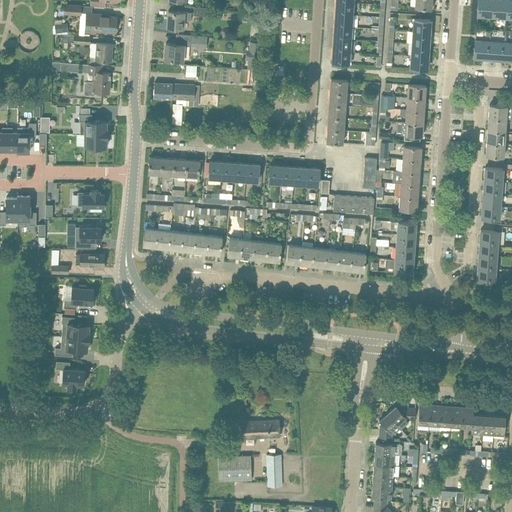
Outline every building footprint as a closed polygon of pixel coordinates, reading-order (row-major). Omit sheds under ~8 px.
[(431,0),(415,0),(415,7),(431,8),(431,0)] [(477,0),(477,16),(491,17),(492,0),(477,0)] [(507,0),(492,0),(491,17),(506,18),(507,0)] [(336,1),(335,13),(352,14),(353,2),(336,1)] [(83,5),(65,4),(64,13),(82,15),(83,5)] [(194,6),(194,7),(193,15),(211,16),(212,8),(194,6)] [(167,26),(177,27),(183,28),(183,20),(190,20),(191,12),(168,11),(167,26)] [(242,20),(262,22),(262,14),(243,12),(242,20)] [(79,29),(79,35),(89,36),(89,34),(94,34),(95,31),(115,32),(116,16),(98,15),(98,13),(86,13),(85,29),(79,29)] [(335,13),(335,25),(351,27),(352,14),(335,13)] [(414,18),(413,31),(429,32),(430,19),(414,18)] [(53,23),(54,32),(67,32),(67,22),(53,23)] [(335,25),(334,37),(350,38),(351,27),(335,25)] [(429,32),(413,31),(412,43),(428,44),(429,32)] [(191,35),(176,33),(175,43),(166,43),(164,59),(182,60),(184,45),(191,45),(191,35)] [(89,36),(79,35),(62,34),(62,41),(89,44),(90,36),(89,36)] [(334,37),(333,50),(349,51),(350,38),(334,37)] [(490,41),(475,40),(474,59),(488,60),(490,41)] [(252,41),(250,68),(258,69),(260,42),(252,41)] [(504,42),(490,41),(488,60),(503,61),(504,42)] [(97,42),(96,57),(89,57),(88,64),(101,65),(101,61),(111,61),(112,43),(97,42)] [(511,42),(504,42),(503,61),(511,61),(511,42)] [(428,44),(412,43),(411,55),(428,57),(428,44)] [(333,50),(332,63),(348,64),(349,54),(349,51),(333,50)] [(428,57),(411,55),(410,68),(427,69),(428,57)] [(52,61),(52,67),(60,68),(60,70),(79,72),(79,63),(52,61)] [(82,64),(81,71),(94,72),(93,81),(86,81),(84,82),(84,92),(84,93),(93,94),(95,93),(95,91),(99,91),(109,92),(110,72),(101,72),(101,65),(88,64),(82,64)] [(185,75),(195,76),(196,65),(185,64),(185,75)] [(331,79),(330,92),(346,93),(347,80),(331,79)] [(153,97),(188,99),(188,106),(198,106),(199,85),(154,82),(153,97)] [(379,82),(374,82),(374,95),(353,93),(378,95),(379,92),(379,82)] [(425,85),(408,84),(407,97),(425,98),(425,85)] [(330,92),(329,105),(345,106),(346,93),(330,92)] [(378,95),(353,93),(352,104),(373,105),(373,107),(377,107),(378,95)] [(381,99),(380,107),(386,108),(393,108),(394,96),(384,95),(381,95),(381,99)] [(407,97),(406,109),(424,110),(425,98),(407,97)] [(186,121),(186,107),(181,107),(181,103),(173,102),(172,121),(186,121)] [(511,106),(489,104),(488,117),(506,118),(511,118),(511,106)] [(345,106),(329,105),(328,116),(344,117),(345,106)] [(386,108),(380,107),(379,116),(380,116),(380,120),(387,121),(388,116),(385,116),(386,108)] [(400,108),(399,115),(405,116),(405,122),(423,123),(424,110),(406,109),(400,108)] [(80,134),(84,134),(84,133),(108,133),(108,128),(106,128),(106,120),(91,120),(91,114),(79,114),(79,120),(80,120),(80,134)] [(49,132),(49,124),(50,117),(41,117),(41,124),(41,131),(46,132),(49,132)] [(328,117),(327,130),(343,131),(344,118),(328,117)] [(506,118),(488,117),(487,130),(505,131),(506,118)] [(29,127),(17,127),(17,132),(18,132),(18,150),(17,150),(17,151),(29,152),(29,135),(35,135),(36,122),(29,122),(29,127)] [(404,134),(404,140),(420,141),(420,135),(422,136),(423,123),(405,122),(404,134)] [(12,127),(7,127),(7,149),(17,150),(18,150),(18,132),(17,132),(12,132),(12,127)] [(327,130),(326,141),(343,142),(343,131),(327,130)] [(505,131),(487,130),(487,142),(504,143),(505,131)] [(375,132),(371,132),(371,133),(365,133),(365,144),(375,145),(375,132)] [(84,133),(84,134),(84,146),(106,146),(106,138),(108,138),(108,133),(84,133)] [(380,148),(380,156),(385,157),(387,157),(388,142),(381,141),(380,145),(380,148)] [(504,143),(487,142),(486,155),(503,156),(504,143)] [(403,145),(402,158),(420,159),(421,147),(403,145)] [(162,157),(149,156),(148,173),(161,174),(162,157)] [(173,174),(174,158),(162,157),(161,174),(173,174)] [(377,158),(365,157),(364,172),(375,173),(377,158)] [(174,158),(173,174),(186,175),(187,159),(174,158)] [(420,159),(402,158),(402,171),(419,172),(420,159)] [(199,160),(187,159),(186,175),(198,176),(199,160)] [(209,171),(208,177),(220,178),(221,161),(209,161),(209,171)] [(221,161),(220,178),(232,179),(233,162),(221,161)] [(233,162),(232,179),(245,180),(246,163),(233,162)] [(246,163),(245,180),(258,180),(259,174),(259,164),(246,163)] [(269,165),(268,175),(268,181),(281,182),(282,166),(269,165)] [(294,167),(282,166),(281,182),(293,183),(294,167)] [(306,167),(294,167),(293,183),(305,184),(306,167)] [(306,167),(305,184),(308,184),(318,185),(319,168),(306,167)] [(485,167),(484,180),(502,181),(502,168),(495,168),(485,167)] [(384,169),(377,169),(376,169),(375,175),(375,181),(381,182),(381,174),(384,174),(384,169)] [(419,172),(402,171),(401,183),(418,184),(419,172)] [(375,173),(364,172),(362,187),(374,188),(375,173)] [(329,179),(322,179),(321,192),(328,192),(329,179)] [(502,181),(484,180),(483,192),(501,193),(502,181)] [(395,183),(394,195),(400,196),(417,197),(418,184),(401,183),(395,183)] [(104,193),(99,193),(99,190),(90,190),(90,193),(77,193),(77,205),(104,206),(104,193)] [(483,192),(482,204),(500,206),(501,194),(483,192)] [(374,197),(334,194),(333,210),(373,213),(374,197)] [(29,212),(30,195),(17,195),(17,197),(18,197),(17,219),(17,224),(36,224),(36,212),(29,212)] [(417,197),(400,196),(399,208),(417,210),(417,197)] [(17,197),(6,197),(6,211),(0,211),(0,223),(6,224),(6,219),(17,219),(18,197),(17,197)] [(173,211),(173,202),(173,205),(159,204),(159,210),(173,211)] [(186,203),(173,202),(173,211),(173,214),(185,215),(186,203)] [(194,203),(186,203),(185,215),(193,215),(193,216),(198,217),(199,207),(194,206),(194,203)] [(482,204),(481,217),(491,218),(496,219),(499,219),(500,206),(482,204)] [(199,207),(198,217),(198,218),(210,218),(211,214),(212,208),(199,207)] [(250,207),(250,213),(249,219),(257,222),(258,214),(259,208),(250,207)] [(230,209),(229,215),(238,216),(237,219),(240,226),(244,226),(245,210),(241,210),(232,209),(230,209)] [(356,218),(343,217),(343,227),(355,228),(355,224),(356,218)] [(416,222),(391,221),(390,227),(397,228),(397,234),(415,235),(416,222)] [(75,226),(75,247),(96,247),(96,246),(95,246),(95,240),(101,240),(101,226),(75,226)] [(157,228),(145,227),(143,245),(155,246),(157,228)] [(157,228),(155,246),(168,248),(170,230),(157,228)] [(480,229),(479,242),(497,243),(498,231),(480,229)] [(170,230),(168,248),(180,249),(182,231),(170,230)] [(182,231),(180,249),(193,251),(196,233),(182,231)] [(196,233),(193,251),(206,252),(209,235),(196,233)] [(397,234),(396,246),(414,247),(415,235),(397,234)] [(222,236),(209,235),(207,252),(220,254),(222,236)] [(242,239),(229,237),(227,255),(240,256),(242,239)] [(254,240),(242,239),(240,256),(252,258),(254,240)] [(254,240),(252,258),(265,259),(267,241),(254,240)] [(267,241),(265,259),(279,261),(281,243),(267,241)] [(479,242),(478,255),(496,256),(497,243),(479,242)] [(301,245),(288,244),(286,262),(299,263),(301,245)] [(301,245),(299,263),(312,265),(314,247),(301,245)] [(396,246),(395,259),(413,260),(414,247),(396,246)] [(327,248),(314,247),(312,265),(325,266),(327,248)] [(327,248),(325,266),(337,268),(339,250),(327,248)] [(339,250),(337,268),(349,269),(351,251),(339,250)] [(351,251),(349,269),(363,271),(364,261),(365,253),(351,251)] [(103,267),(103,254),(81,253),(81,254),(76,254),(75,264),(93,264),(93,267),(103,267)] [(496,256),(478,255),(478,267),(495,269),(496,256)] [(413,260),(395,259),(386,258),(385,271),(412,273),(413,260)] [(52,265),(52,273),(68,273),(68,265),(52,265)] [(495,269),(478,267),(477,280),(494,281),(495,269)] [(64,300),(64,307),(76,308),(77,302),(92,303),(93,288),(86,287),(86,285),(79,284),(79,287),(72,286),(71,301),(64,300)] [(62,316),(61,322),(62,322),(61,335),(90,338),(90,332),(88,332),(89,324),(74,323),(74,317),(62,316)] [(55,347),(54,354),(72,356),(72,349),(87,350),(87,342),(89,343),(90,338),(61,335),(61,347),(55,347)] [(56,360),(56,368),(63,369),(62,383),(67,383),(67,387),(75,387),(76,384),(83,385),(84,370),(69,368),(70,362),(56,360)] [(226,398),(225,414),(243,415),(244,398),(226,398)] [(419,404),(418,414),(417,423),(428,423),(430,404),(419,404)] [(441,405),(430,404),(428,423),(439,424),(441,405)] [(396,405),(387,412),(400,427),(408,420),(408,419),(414,420),(415,408),(400,407),(398,408),(396,405)] [(452,406),(441,405),(439,424),(450,425),(452,406)] [(462,407),(452,406),(450,425),(461,426),(462,407)] [(462,407),(461,426),(472,427),(473,414),(473,408),(462,407)] [(400,427),(387,412),(379,420),(381,423),(380,424),(379,436),(391,437),(391,434),(400,427)] [(484,415),(473,414),(472,427),(472,433),(482,434),(484,415)] [(494,416),(484,415),(482,434),(493,435),(494,416)] [(505,416),(494,416),(493,435),(504,435),(505,416)] [(238,438),(280,436),(279,419),(237,421),(238,438)] [(391,437),(379,436),(378,442),(375,442),(375,453),(394,454),(400,455),(401,453),(401,445),(400,443),(390,443),(391,437)] [(267,454),(267,468),(268,486),(282,486),(281,453),(267,454)] [(393,465),(394,454),(375,453),(374,463),(393,465)] [(217,456),(218,481),(251,479),(250,455),(217,456)] [(413,463),(412,466),(417,467),(417,463),(418,456),(413,455),(409,455),(408,462),(413,463)] [(393,465),(374,463),(373,474),(392,476),(393,465)] [(392,476),(373,474),(372,485),(391,486),(392,476)] [(391,486),(372,485),(371,496),(374,496),(374,502),(386,503),(387,497),(390,497),(391,486)] [(442,490),(441,494),(441,500),(448,500),(449,491),(442,490)] [(225,510),(226,502),(216,501),(215,510),(225,510)] [(386,503),(374,502),(373,511),(391,511),(386,506),(386,503)]
